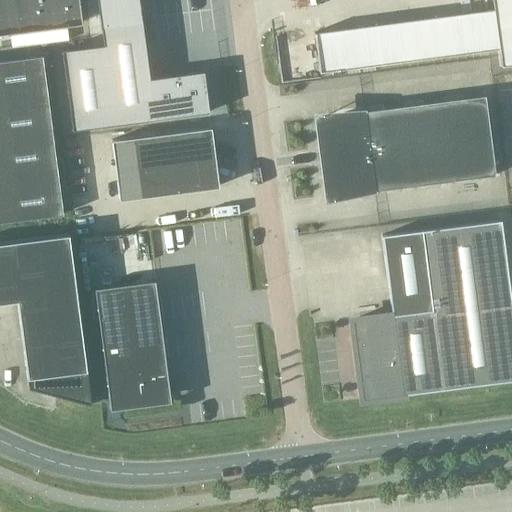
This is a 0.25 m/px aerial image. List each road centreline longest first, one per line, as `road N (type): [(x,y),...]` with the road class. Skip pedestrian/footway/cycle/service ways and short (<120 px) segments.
road 1 (unclassified): [(299,460),(244,9)]
road 2 (tertiary): [(0,441),(68,468),(133,477),(299,460)]
road 3 (unknown): [(270,226),(511,189)]
road 4 (tertiary): [(299,460),(511,432)]
road 5 (unknown): [(264,173),(132,183)]
